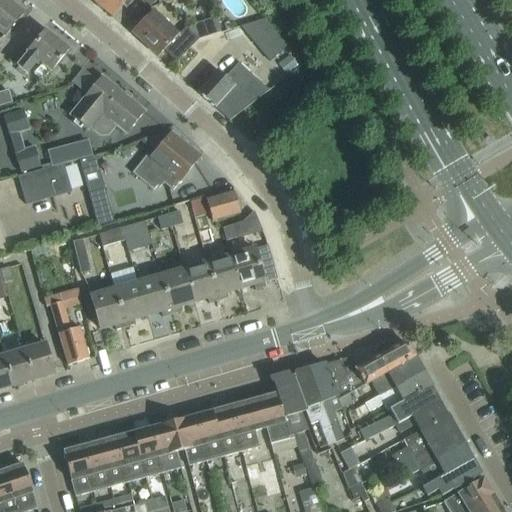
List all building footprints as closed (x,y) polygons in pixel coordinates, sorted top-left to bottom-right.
[(0,0),(0,33),(4,37),(23,13),(6,0),(0,0)] [(93,0),(92,2),(111,18),(122,5),(125,8),(132,0),(93,0)] [(173,1),(172,0),(137,0),(138,0),(148,8),(156,0),(157,0),(159,5),(165,3),(173,1)] [(198,40),(185,27),(179,34),(152,10),(131,33),(157,56),(162,50),(175,63),(198,40)] [(262,12),(243,27),(269,61),(288,46),(262,12)] [(49,72),(68,50),(45,31),(16,66),(27,74),(37,62),(49,72)] [(266,89),(238,63),(225,78),(216,70),(196,92),(228,122),(266,89)] [(124,135),(144,112),(102,78),(70,117),(89,132),(90,130),(100,137),(109,137),(116,128),(124,135)] [(7,92),(0,94),(0,107),(11,104),(7,92)] [(19,134),(29,131),(23,109),(3,115),(9,137),(19,134)] [(179,183),(199,158),(169,133),(169,134),(164,131),(151,136),(161,144),(150,157),(148,155),(133,173),(154,190),(157,186),(160,188),(163,183),(172,190),(178,183),(179,183)] [(91,157),(87,142),(48,152),(52,167),(63,164),(91,157)] [(41,167),(35,146),(14,152),(21,173),(41,167)] [(96,157),(79,162),(83,176),(100,171),(96,157)] [(71,192),(63,164),(52,167),(17,177),(26,205),(71,192)] [(100,171),(83,176),(87,190),(97,227),(113,222),(103,185),(100,171)] [(239,213),(234,194),(205,202),(211,221),(239,213)] [(182,224),(179,212),(167,215),(171,227),(182,224)] [(171,227),(167,215),(157,218),(161,231),(171,227)] [(136,238),(133,225),(122,228),(125,241),(136,238)] [(237,238),(233,225),(222,228),(226,241),(237,238)] [(125,241),(122,228),(110,231),(114,244),(125,241)] [(213,242),(209,229),(198,232),(202,245),(213,242)] [(90,271),(83,240),(72,242),(80,274),(90,271)] [(276,280),(267,246),(256,249),(255,248),(232,255),(242,291),(254,287),(255,292),(265,289),(264,283),(276,280)] [(242,291),(232,255),(207,262),(218,302),(228,300),(227,295),(242,291)] [(218,302),(207,262),(183,269),(193,305),(207,301),(208,305),(218,302)] [(27,285),(22,265),(9,269),(9,268),(0,270),(4,284),(13,281),(15,289),(27,285)] [(193,305),(183,269),(160,276),(171,316),(181,313),(180,308),(193,305)] [(171,316),(160,276),(137,282),(147,318),(160,314),(162,318),(171,316)] [(147,318),(137,282),(114,289),(125,329),(135,326),(134,321),(147,318)] [(82,304),(78,289),(44,299),(46,308),(49,307),(67,367),(89,361),(79,328),(70,331),(64,309),(82,304)] [(125,329),(114,289),(90,296),(100,331),(114,327),(115,332),(125,329)] [(53,375),(44,345),(24,351),(32,381),(53,375)] [(371,384),(415,359),(414,358),(408,347),(402,346),(369,363),(357,369),(356,367),(355,365),(354,363),(353,361),(353,359),(352,358),(350,358),(327,365),(342,408),(352,403),(348,395),(370,382),(371,384)] [(32,381),(24,351),(3,357),(12,387),(32,381)] [(0,390),(12,387),(3,357),(0,357),(0,390)] [(379,398),(423,373),(415,359),(371,384),(378,396),(379,398)] [(342,408),(327,365),(308,370),(335,443),(344,439),(333,412),(342,408)] [(335,443),(308,370),(295,373),(293,379),(305,412),(310,425),(318,422),(328,446),(335,443)] [(404,404),(431,388),(423,373),(379,398),(378,396),(364,404),(368,412),(383,404),(387,413),(404,404)] [(305,412),(293,379),(289,380),(287,376),(271,380),(277,395),(285,425),(288,437),(293,435),(314,490),(323,486),(309,448),(308,448),(302,432),(308,430),(301,413),(305,412)] [(396,428),(440,403),(431,388),(404,404),(387,413),(389,416),(359,431),(364,441),(395,426),(396,428)] [(285,425),(277,395),(257,400),(265,430),(266,429),(270,444),(289,439),(288,437),(285,425)] [(265,430),(257,400),(237,405),(249,450),(259,447),(255,432),(265,430)] [(420,433),(448,417),(440,403),(396,428),(399,434),(415,425),(419,431),(420,433)] [(249,450),(237,405),(217,411),(229,455),(249,450)] [(217,411),(197,416),(209,461),(229,455),(217,411)] [(209,461),(197,416),(169,424),(177,453),(185,451),(189,466),(209,461)] [(412,457),(456,432),(448,417),(420,433),(419,431),(402,440),(406,447),(391,456),(396,464),(399,462),(400,463),(412,457)] [(181,469),(177,453),(169,424),(151,429),(164,474),(181,469)] [(164,474),(151,429),(134,434),(146,479),(164,474)] [(436,463),(465,446),(456,432),(412,457),(400,463),(407,476),(420,470),(435,461),(436,463)] [(146,479),(134,434),(116,438),(128,483),(146,479)] [(128,483),(116,438),(98,443),(111,488),(128,483)] [(111,488),(98,443),(81,448),(93,493),(111,488)] [(435,461),(420,470),(428,484),(429,486),(473,461),(465,446),(436,463),(435,461)] [(93,493),(81,448),(63,453),(75,498),(93,493)] [(350,449),(339,455),(347,471),(350,469),(353,468),(359,464),(350,449)] [(442,498),(482,476),(473,461),(429,486),(428,484),(422,488),(426,496),(437,489),(442,498)] [(26,511),(37,508),(22,465),(5,471),(19,511),(26,511)] [(361,483),(353,468),(350,469),(347,471),(341,474),(347,489),(348,489),(360,484),(361,483)] [(389,468),(376,474),(386,496),(400,490),(389,468)] [(19,511),(5,471),(0,473),(0,511),(19,511)] [(445,504),(444,504),(448,511),(466,511),(493,495),(484,480),(484,479),(445,504)] [(368,500),(360,484),(348,489),(353,500),(361,497),(363,503),(368,500)] [(131,495),(113,500),(115,506),(132,501),(131,495)] [(493,495),(466,511),(500,511),(502,511),(493,495)] [(168,508),(165,500),(165,497),(154,499),(157,511),(168,508)] [(153,511),(157,511),(154,499),(144,502),(146,511),(153,511)] [(399,505),(397,501),(389,504),(387,499),(375,504),(378,511),(394,511),(393,508),(399,505)] [(115,506),(113,500),(96,505),(98,511),(115,506)] [(185,511),(187,511),(183,501),(171,505),(173,511),(185,511)] [(321,511),(322,511),(318,501),(305,505),(306,511),(321,511)]
